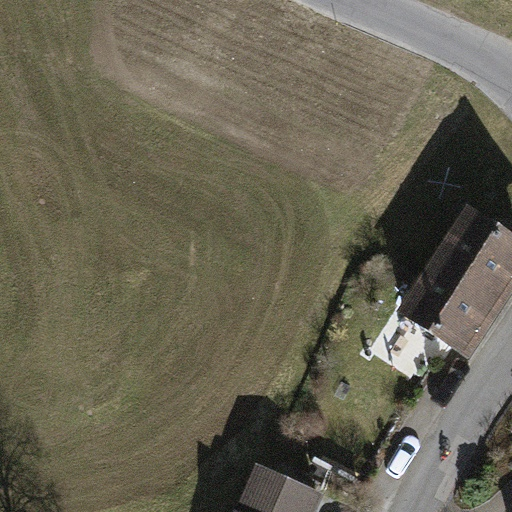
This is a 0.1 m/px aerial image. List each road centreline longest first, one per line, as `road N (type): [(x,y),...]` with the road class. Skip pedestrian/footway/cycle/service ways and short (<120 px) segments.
road 1 (tertiary): [(416,511),(511,346)]
road 2 (tertiary): [(511,76),(345,0)]
